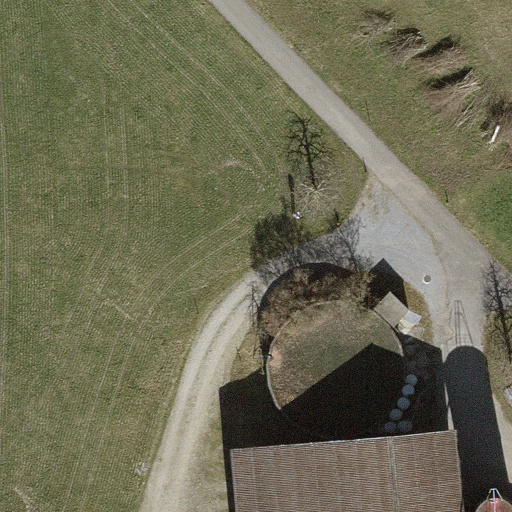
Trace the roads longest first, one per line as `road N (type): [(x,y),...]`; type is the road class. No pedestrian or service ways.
road 1 (track): [(166,511),(216,345),(251,296),(288,264),(430,213)]
road 2 (track): [(511,300),(217,0)]
road 3 (track): [(511,460),(463,393),(455,346),(464,249)]
